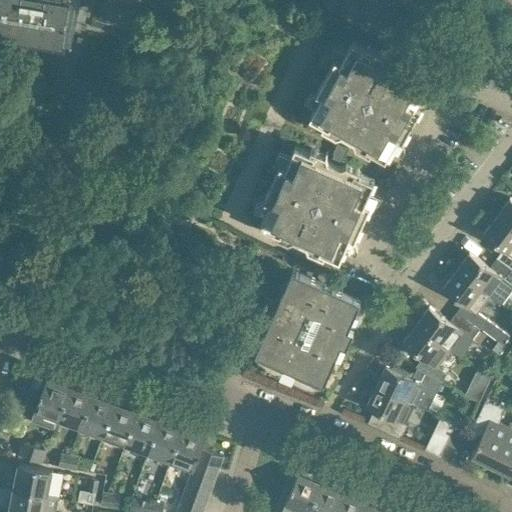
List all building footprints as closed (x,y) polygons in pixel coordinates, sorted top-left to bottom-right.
[(0,0),(0,6),(2,7),(1,15),(0,14),(0,33),(63,44),(63,43),(64,43),(71,44),(80,0),(0,0)] [(417,103),(423,93),(428,82),(414,75),(413,69),(402,63),(396,64),(384,58),(382,52),(368,44),(366,48),(352,40),(340,61),(335,58),(316,92),(322,95),(310,116),(324,124),(322,127),(337,135),(342,134),(354,141),(356,145),(367,152),(372,150),(386,158),(398,137),(403,140),(422,106),(417,103)] [(365,201),(370,190),(375,179),(361,173),(359,168),(346,162),(341,165),(328,159),(327,154),(312,147),(310,151),(295,144),(285,166),(280,164),(265,200),(270,202),(260,224),(275,231),(273,234),(287,240),(288,241),(294,238),(306,244),(309,250),(320,254),(325,252),(340,259),(350,237),(355,239),(371,204),(365,201)] [(511,197),(510,197),(497,215),(511,225),(511,197)] [(167,233),(174,208),(161,205),(155,230),(167,233)] [(511,225),(497,215),(483,232),(507,250),(500,259),(511,267),(511,225)] [(470,251),(456,269),(492,295),(502,302),(511,288),(511,267),(500,259),(493,268),(470,251)] [(348,328),(361,299),(293,268),(255,353),(323,383),(341,343),(347,346),(354,330),(348,328)] [(479,312),(492,295),(456,269),(443,287),(466,304),(460,313),(481,328),(481,327),(499,340),(506,345),(507,344),(506,344),(511,336),(479,312)] [(481,328),(460,313),(453,323),(429,305),(416,323),(451,349),(460,356),(481,328)] [(451,349),(416,323),(403,341),(426,358),(419,367),(442,380),(447,372),(438,366),(451,349)] [(506,345),(499,340),(493,347),(500,353),(506,345)] [(429,409),(442,380),(419,367),(417,366),(412,376),(386,364),(377,384),(416,403),(429,409)] [(59,418),(71,385),(48,377),(43,391),(31,387),(24,406),(36,410),(32,419),(55,427),(58,418),(59,418)] [(377,384),(367,404),(376,409),(371,421),(400,435),(416,403),(377,384)] [(81,427),(93,394),(71,385),(59,418),(81,427)] [(103,435),(116,402),(93,394),(81,427),(103,435)] [(492,464),(511,425),(492,416),(497,406),(485,400),(473,423),(484,429),(472,454),(492,464)] [(126,443),(138,410),(116,402),(103,435),(126,443)] [(148,451),(160,418),(138,410),(126,443),(148,451)] [(446,442),(457,419),(446,414),(429,449),(441,454),(446,442)] [(171,460),(183,427),(160,418),(148,451),(171,460)] [(457,447),(468,424),(457,419),(446,442),(457,447)] [(511,473),(511,425),(492,464),(511,474),(511,473)] [(193,469),(197,458),(202,447),(206,435),(183,427),(171,460),(192,468),(193,469)] [(48,449),(24,440),(19,453),(43,462),(48,449)] [(219,466),(223,455),(202,447),(197,458),(219,466)] [(69,467),(71,453),(62,451),(59,465),(69,467)] [(80,454),(71,453),(69,467),(77,468),(80,454)] [(215,477),(219,466),(197,458),(193,469),(215,477)] [(49,493),(54,469),(19,462),(14,487),(49,494),(49,493)] [(215,477),(193,469),(192,468),(188,479),(211,488),(215,477)] [(299,472),(282,511),(308,511),(322,482),(299,472)] [(100,478),(91,476),(89,489),(98,491),(100,478)] [(211,488),(188,479),(184,490),(207,499),(211,488)] [(335,511),(344,492),(322,482),(308,511),(335,511)] [(56,511),(60,496),(60,495),(49,493),(49,494),(14,487),(9,511),(12,511),(56,511)] [(110,505),(112,491),(104,489),(101,503),(110,505)] [(207,499),(184,490),(180,501),(203,510),(207,499)] [(122,493),(112,491),(110,505),(119,507),(122,493)] [(361,511),(366,501),(344,492),(335,511),(361,511)] [(135,495),(132,509),(147,511),(153,511),(156,499),(135,495)] [(163,511),(166,501),(156,499),(153,511),(163,511)] [(202,511),(203,510),(180,501),(176,511),(202,511)] [(388,511),(389,511),(366,501),(361,511),(388,511)]
